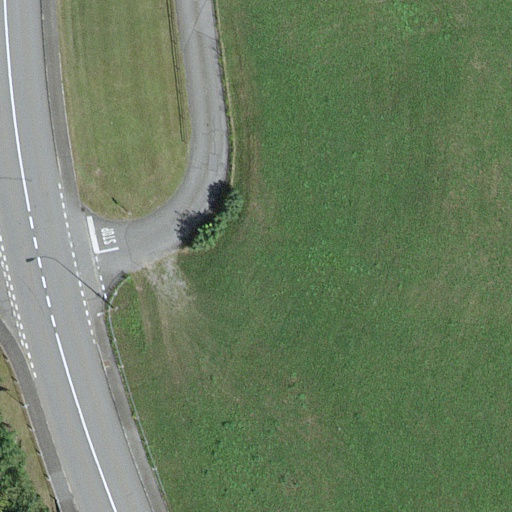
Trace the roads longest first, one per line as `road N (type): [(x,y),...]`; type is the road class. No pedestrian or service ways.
road 1 (unclassified): [(194,0),(211,143),(191,206),(169,230),(136,247),(37,263)]
road 2 (primary): [(7,0),(37,263)]
road 3 (primary): [(37,263),(116,511)]
